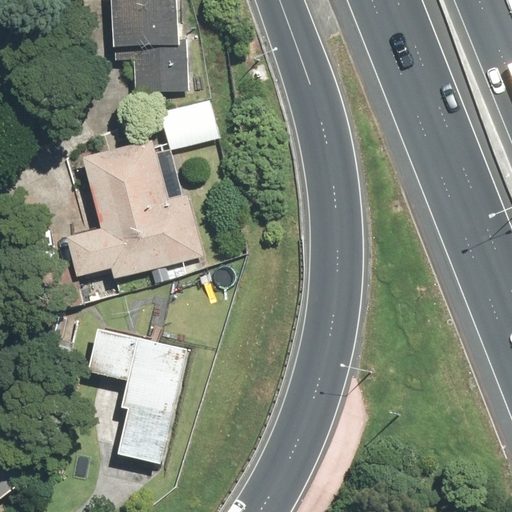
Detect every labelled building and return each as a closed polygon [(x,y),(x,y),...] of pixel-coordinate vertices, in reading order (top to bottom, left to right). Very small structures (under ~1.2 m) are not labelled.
[(190,0),(122,0),(123,41),(142,40),(143,88),(192,87),(190,0)] [(215,104),(192,108),(196,129),(219,125),(215,104)] [(160,133),(95,148),(111,222),(82,229),(91,270),(121,264),(123,274),(210,255),(196,192),(175,197),(160,133)] [(173,457),(197,341),(107,323),(98,367),(138,375),(133,401),(139,403),(130,449),(173,457)] [(0,423),(0,502),(39,473),(12,439),(0,423)]
